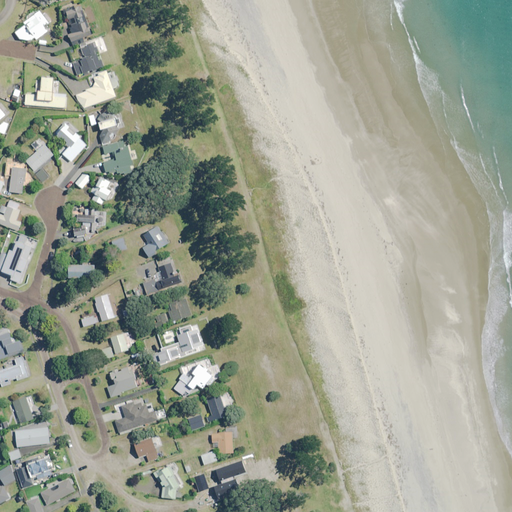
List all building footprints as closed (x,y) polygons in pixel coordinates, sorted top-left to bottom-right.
[(92,35),(82,6),(66,12),(74,34),(70,35),(73,43),(83,39),(83,38),(92,35)] [(50,23),(40,10),(24,23),(26,25),(16,33),(21,39),(31,42),(36,38),(38,40),(49,31),(45,27),(50,23)] [(105,65),(95,43),(82,48),(85,58),(74,62),(80,76),(105,65)] [(22,68),(13,66),(11,73),(21,75),(22,68)] [(117,98),(108,71),(94,76),(98,87),(77,94),(82,109),(117,98)] [(54,78),(43,78),(42,89),(40,89),(39,100),(53,101),(54,78)] [(17,86),(9,83),(6,92),(19,97),(22,91),(16,89),(17,86)] [(68,97),(57,97),(56,108),(67,108),(68,97)] [(111,142),(119,129),(116,117),(114,111),(96,115),(100,132),(103,144),(111,142)] [(70,124),(66,121),(54,135),(61,141),(63,139),(68,143),(66,145),(70,148),(65,154),(74,162),(88,144),(80,138),(81,136),(68,126),(70,124)] [(126,147),(124,141),(104,147),(106,154),(114,152),(116,160),(105,163),(107,173),(117,171),(119,175),(132,171),(131,166),(134,165),(129,146),(126,147)] [(54,154),(45,145),(27,162),(36,172),(54,154)] [(80,167),(65,157),(60,163),(67,167),(56,184),(68,193),(83,172),(79,169),(80,167)] [(27,169),(13,168),(11,192),(24,194),(24,186),(28,186),(29,180),(26,179),(27,169)] [(50,178),(43,169),(36,174),(43,183),(50,178)] [(92,179),(85,173),(77,183),(83,189),(92,179)] [(111,182),(101,177),(96,188),(94,187),(91,192),(96,195),(93,199),(103,204),(105,199),(107,200),(114,189),(109,186),(111,182)] [(21,205),(12,201),(8,208),(3,205),(0,211),(6,213),(4,216),(0,214),(0,223),(18,231),(21,223),(17,221),(21,211),(18,210),(21,205)] [(97,231),(97,209),(86,209),(86,215),(79,215),(78,222),(83,222),(83,228),(75,228),(75,235),(87,235),(87,231),(97,231)] [(169,244),(159,227),(145,235),(150,244),(144,248),(150,258),(156,254),(155,252),(169,244)] [(125,238),(110,243),(114,255),(129,251),(125,238)] [(37,248),(30,245),(29,247),(23,245),(19,254),(15,252),(5,276),(11,279),(10,281),(21,286),(37,248)] [(156,280),(144,284),(148,295),(167,289),(166,287),(183,282),(180,273),(175,275),(171,264),(160,267),(164,280),(157,283),(156,280)] [(95,265),(70,265),(69,278),(95,278),(95,265)] [(116,317),(108,295),(96,299),(103,321),(116,317)] [(193,315),(187,300),(168,307),(174,322),(193,315)] [(153,317),(159,334),(171,330),(165,313),(153,317)] [(99,322),(97,315),(82,320),(85,327),(99,322)] [(14,344),(11,333),(0,336),(0,359),(11,356),(11,354),(22,351),(20,343),(14,344)] [(129,350),(124,334),(112,338),(117,354),(129,350)] [(30,377),(24,356),(16,359),(18,366),(0,371),(0,384),(2,384),(3,387),(12,385),(10,381),(20,378),(20,380),(30,377)] [(214,376),(200,365),(195,372),(188,366),(181,369),(186,373),(181,379),(182,380),(175,389),(183,396),(187,391),(190,394),(198,385),(203,389),(214,376)] [(137,379),(133,368),(111,375),(114,385),(109,387),(112,398),(122,394),(121,393),(138,387),(135,380),(137,379)] [(228,416),(222,395),(208,400),(212,413),(207,414),(210,422),(228,416)] [(35,418),(26,397),(13,403),(22,424),(35,418)] [(135,405),(134,403),(122,406),(126,418),(116,421),(120,433),(158,420),(155,411),(150,413),(147,405),(143,407),(142,403),(135,405)] [(206,427),(202,415),(189,419),(193,431),(206,427)] [(51,443),(49,427),(16,432),(18,448),(51,443)] [(235,453),(233,432),(213,434),(214,443),(220,442),(221,454),(235,453)] [(160,459),(153,440),(134,446),(138,458),(148,455),(150,462),(160,459)] [(22,458),(19,450),(10,453),(13,461),(22,458)] [(218,461),(214,451),(202,456),(206,466),(218,461)] [(52,475),(46,458),(38,461),(37,458),(29,461),(34,476),(40,473),(42,479),(52,475)] [(182,484),(171,464),(154,474),(164,491),(162,498),(177,499),(178,487),(182,484)] [(17,480),(11,465),(0,469),(0,471),(6,484),(17,480)] [(250,478),(246,467),(235,470),(234,468),(226,471),(226,474),(217,476),(219,486),(228,483),(228,485),(250,478)] [(33,485),(30,476),(20,479),(23,488),(33,485)] [(76,492),(70,479),(61,484),(60,482),(53,486),(54,488),(42,494),(48,505),(76,492)] [(0,504),(11,499),(4,487),(0,489),(0,504)] [(44,511),(40,498),(28,502),(30,511),(44,511)]
